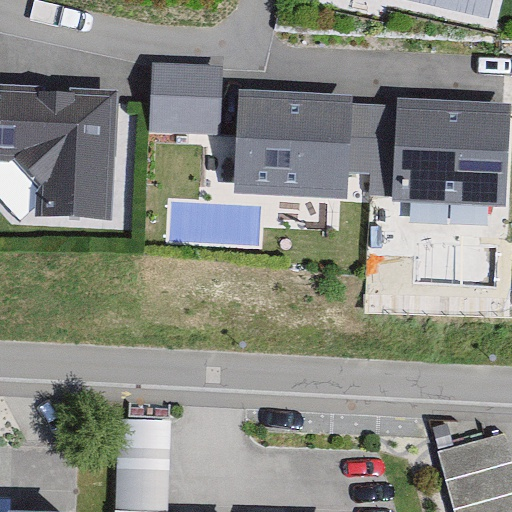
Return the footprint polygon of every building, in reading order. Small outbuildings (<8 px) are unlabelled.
[(149,137),(221,140),(225,73),(153,69),(149,137)] [(113,232),(118,101),(0,96),(0,170),(15,171),(42,198),(42,229),(113,232)] [(240,99),(236,199),(350,204),(351,177),(370,178),(373,110),(353,109),(354,105),(240,99)] [(511,111),(398,106),(398,111),(373,110),(370,178),(395,179),(393,206),(507,211),(511,111)] [(122,416),(119,506),(168,508),(171,418),(122,416)] [(434,449),(452,511),(511,511),(511,454),(505,429),(434,449)] [(74,511),(74,505),(0,502),(0,511),(74,511)]
